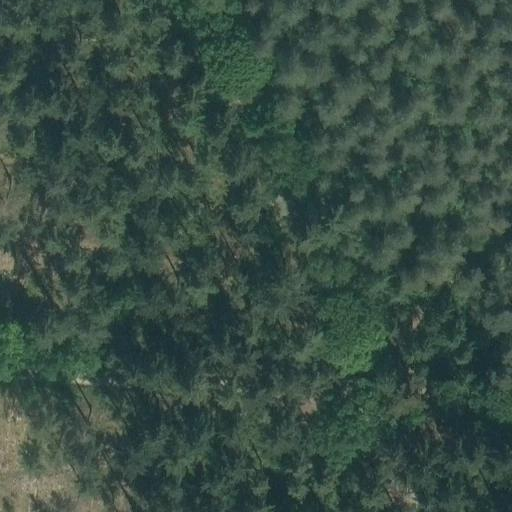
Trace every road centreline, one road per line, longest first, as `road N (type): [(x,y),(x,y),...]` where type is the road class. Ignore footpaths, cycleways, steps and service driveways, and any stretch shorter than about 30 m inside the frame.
road 1 (track): [(209,0),(362,378)]
road 2 (track): [(0,364),(370,397)]
road 3 (track): [(362,378),(511,228)]
road 4 (track): [(370,397),(428,511)]
